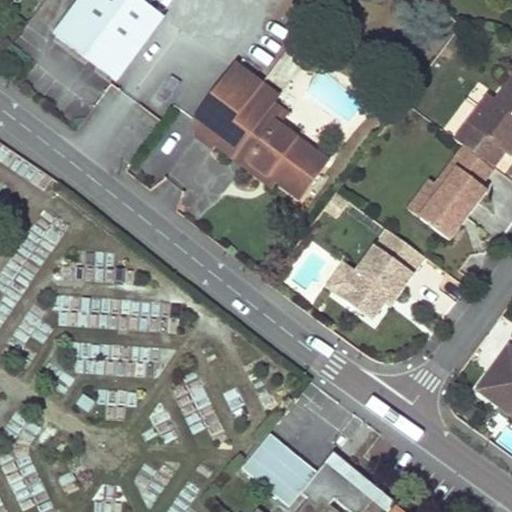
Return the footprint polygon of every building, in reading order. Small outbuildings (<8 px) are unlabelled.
[(135,0),(81,0),(54,37),(114,82),(161,19),(135,0)] [(264,114),(278,96),(235,65),(195,120),(196,136),(214,148),(217,144),(234,155),(237,151),(264,114)] [(475,112),(452,143),(461,150),(490,172),(502,156),(509,161),(511,157),(511,77),(493,103),(482,118),(475,112)] [(485,98),(475,112),(482,118),(493,103),(485,98)] [(276,122),(264,114),(237,151),(248,159),(276,122)] [(278,179),(301,196),(329,159),(276,122),(248,159),(278,179)] [(130,123),(125,134),(147,144),(152,133),(130,123)] [(490,172),(461,150),(449,166),(478,188),(490,172)] [(278,179),(248,159),(244,166),(272,187),(278,179)] [(478,188),(449,166),(433,188),(439,193),(418,222),(447,243),(485,193),(478,188)] [(346,207),(334,197),(323,212),(336,221),(346,207)] [(387,235),(376,250),(377,251),(386,240),(404,253),(395,265),(414,279),(425,264),(387,235)] [(386,240),(377,251),(376,250),(357,275),(338,299),(371,324),(384,307),(389,300),(395,304),(414,279),(395,265),(404,253),(386,240)] [(357,275),(345,266),(326,290),(338,299),(357,275)] [(384,307),(389,311),(395,304),(389,300),(384,307)] [(511,354),(506,350),(474,394),(511,422),(511,354)] [(399,511),(398,511),(388,511),(375,502),(366,511),(334,511),(315,497),(301,511),(399,511)]
